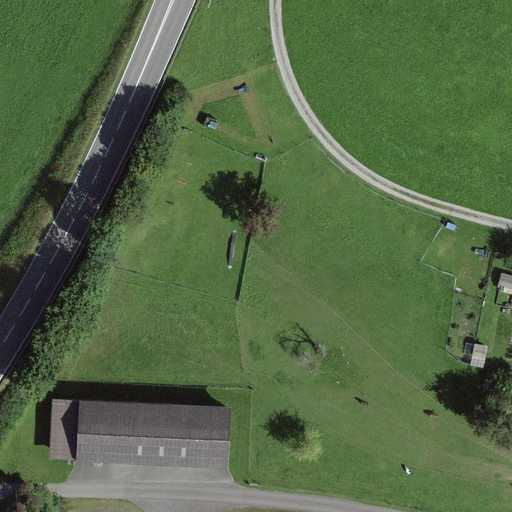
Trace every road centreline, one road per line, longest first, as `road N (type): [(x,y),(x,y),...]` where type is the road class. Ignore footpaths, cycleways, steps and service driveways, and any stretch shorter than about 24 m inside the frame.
road 1 (secondary): [(0,351),(107,159),(173,0)]
road 2 (track): [(272,0),(285,83),(342,157),(411,199),(511,222)]
road 3 (unclassified): [(304,511),(0,491)]
